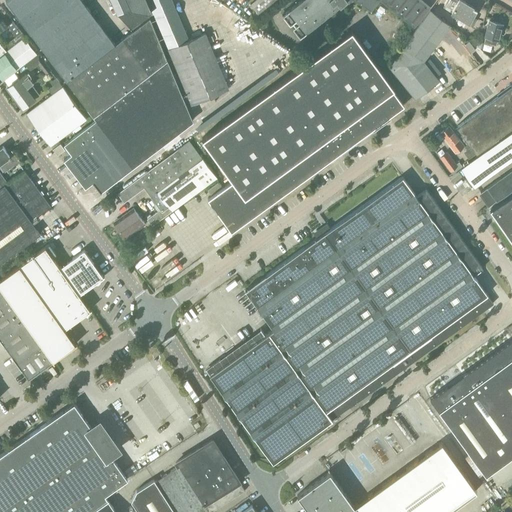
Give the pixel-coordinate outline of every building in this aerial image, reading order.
[(81,0),(6,0),(68,82),(96,119),(64,144),(72,153),(64,159),(86,187),(93,181),(99,190),(192,120),(181,94),(186,92),(191,104),(228,89),(205,32),(188,39),(172,0),(148,0),(154,14),(153,14),(151,11),(149,13),(130,9),(126,0),(110,0),(117,14),(132,30),(114,43),(81,0)] [(147,0),(126,0),(130,9),(148,12),(152,11),(147,0)] [(298,0),(283,12),(291,21),(293,20),(295,23),(293,25),(301,34),(343,0),(298,0)] [(358,0),(371,9),(378,0),(358,0)] [(381,0),(413,26),(414,25),(430,6),(422,0),(381,0)] [(469,22),(477,9),(461,0),(458,0),(458,1),(456,0),(448,0),(444,7),(452,11),(451,12),(469,22)] [(421,22),(440,37),(450,25),(430,9),(421,22)] [(0,30),(7,25),(8,24),(3,18),(0,19),(0,30)] [(498,39),(502,23),(490,20),(485,35),(486,36),(484,41),(495,45),(497,39),(498,39)] [(440,37),(421,22),(412,33),(432,48),(440,37)] [(351,29),(202,137),(232,179),(233,179),(222,186),(211,195),(208,197),(231,229),(242,221),(245,219),(255,211),(329,158),(360,136),(389,115),(404,104),(393,88),(351,29)] [(16,36),(8,43),(11,47),(25,36),(22,32),(16,36)] [(404,43),(403,44),(423,60),(432,48),(412,33),(404,43)] [(25,36),(11,47),(7,50),(0,55),(0,75),(3,79),(36,54),(24,37),(25,36)] [(0,55),(7,50),(11,47),(8,43),(3,46),(0,41),(0,55)] [(465,44),(472,53),(476,50),(469,41),(465,44)] [(423,60),(403,44),(388,63),(416,96),(439,79),(423,60)] [(38,64),(44,60),(39,54),(25,64),(30,71),(38,64)] [(44,60),(38,64),(46,74),(51,70),(44,60)] [(13,98),(32,85),(33,84),(26,73),(19,78),(7,87),(8,88),(7,89),(13,98)] [(52,94),(62,86),(59,82),(49,89),(52,94)] [(32,85),(13,98),(19,107),(21,106),(22,107),(34,99),(34,98),(39,95),(32,85)] [(511,85),(456,125),(475,151),(511,125),(511,85)] [(62,86),(52,94),(27,112),(51,145),(86,119),(62,86)] [(455,151),(464,145),(450,125),(441,132),(455,151)] [(511,132),(461,167),(474,185),(511,158),(511,132)] [(189,140),(118,193),(119,194),(124,201),(143,186),(156,203),(160,208),(158,210),(147,218),(152,224),(216,177),(192,144),(189,140)] [(61,142),(53,148),(58,154),(66,149),(61,142)] [(0,163),(5,171),(19,160),(10,147),(6,150),(3,145),(0,146),(0,163)] [(471,146),(465,151),(470,158),(476,154),(471,146)] [(447,151),(440,157),(452,173),(462,166),(459,161),(456,164),(447,151)] [(511,168),(500,177),(480,192),(489,205),(511,187),(511,168)] [(2,187),(0,187),(0,262),(40,233),(30,220),(50,206),(24,170),(2,187)] [(219,358),(206,368),(210,374),(222,391),(273,462),(332,419),(332,418),(326,410),(344,397),(350,406),(352,405),(391,376),(481,311),(493,303),(487,294),(487,293),(473,274),(482,267),(425,189),(418,194),(416,195),(402,176),(330,228),(316,238),(245,289),(273,328),(223,364),(219,358)] [(511,192),(490,208),(511,238),(511,192)] [(133,208),(114,221),(124,236),(143,223),(133,208)] [(138,249),(135,245),(127,250),(131,254),(138,249)] [(45,246),(19,265),(64,328),(82,315),(83,315),(83,316),(84,316),(85,316),(85,315),(86,314),(86,313),(85,313),(91,309),(90,308),(90,309),(79,294),(59,267),(60,267),(45,246)] [(84,249),(60,267),(59,267),(79,294),(104,276),(103,275),(84,249)] [(64,328),(19,265),(0,278),(0,286),(4,292),(14,305),(23,318),(32,331),(43,346),(53,360),(54,359),(68,349),(68,350),(69,350),(70,350),(70,349),(71,349),(71,348),(71,347),(76,343),(75,342),(75,343),(64,328)] [(4,292),(0,295),(0,314),(14,305),(4,292)] [(0,334),(23,318),(14,305),(0,314),(0,334)] [(32,331),(23,318),(0,334),(0,337),(8,349),(32,331)] [(32,331),(8,349),(18,363),(30,354),(43,346),(32,331)] [(511,455),(511,339),(511,340),(430,398),(486,475),(511,455)] [(43,346),(30,354),(41,369),(53,360),(52,360),(53,360),(43,346)] [(30,354),(18,363),(28,377),(41,369),(30,354)] [(0,511),(193,511),(205,505),(206,507),(204,509),(206,511),(207,511),(209,511),(208,511),(210,511),(245,490),(239,481),(240,481),(213,439),(199,447),(176,462),(177,464),(179,465),(154,480),(154,478),(136,490),(134,494),(131,501),(139,511),(116,511),(108,499),(105,495),(127,479),(115,461),(111,456),(107,450),(112,447),(98,428),(94,431),(74,403),(0,454),(0,511)] [(330,472),(297,495),(309,511),(446,511),(477,490),(442,442),(354,505),(330,472)]
